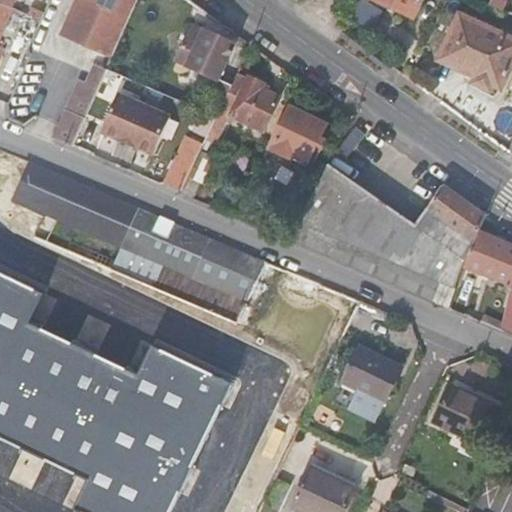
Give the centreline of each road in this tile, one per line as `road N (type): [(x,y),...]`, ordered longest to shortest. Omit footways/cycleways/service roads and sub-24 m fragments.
road 1 (residential): [(0,140),(511,354)]
road 2 (secondary): [(511,192),(245,0)]
